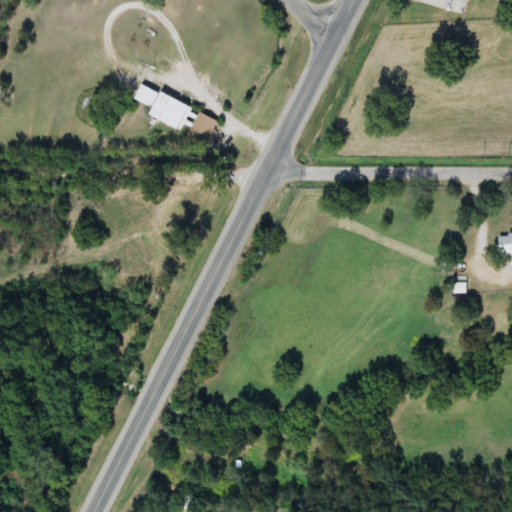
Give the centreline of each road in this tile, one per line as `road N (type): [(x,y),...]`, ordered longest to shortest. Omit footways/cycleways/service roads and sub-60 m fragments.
road 1 (trunk): [(94,511),(338,38)]
road 2 (tertiary): [(270,171),(511,168)]
